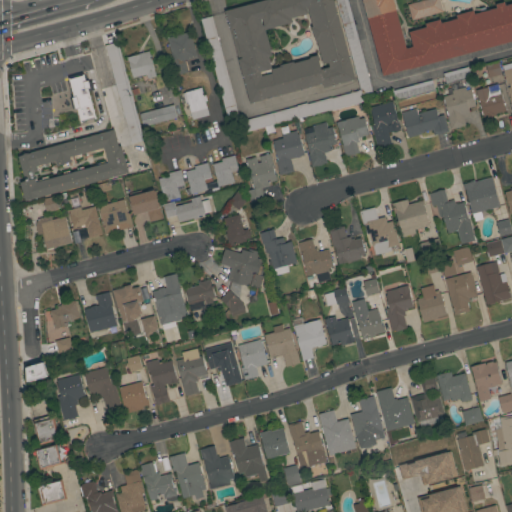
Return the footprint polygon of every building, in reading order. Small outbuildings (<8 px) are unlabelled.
[(262,0),(333,0),(355,79),(324,88),(323,84),(250,104),(224,11),(262,0)] [(335,0),(347,0),(373,95),(362,98),(360,90),(335,0)] [(362,0),(511,0),(511,41),(382,76),(362,0)] [(237,111),(226,114),(200,19),(211,16),(237,111)] [(184,60),(187,72),(177,75),(167,38),(189,31),(196,57),(184,60)] [(104,46),(116,42),(143,141),(131,144),(104,46)] [(147,79),(146,74),(132,78),(127,58),(138,55),(138,54),(148,51),(156,76),(147,79)] [(501,74),(488,78),(484,64),(497,61),(501,74)] [(511,110),(506,88),(509,87),(508,83),(506,84),(506,82),(504,83),(503,79),(505,78),(504,76),(502,77),(501,73),(503,72),(501,66),(511,62),(511,110)] [(467,67),(470,78),(446,85),(443,74),(467,67)] [(88,75),(71,79),(81,122),(97,118),(88,75)] [(434,91),(394,102),(391,91),(431,80),(434,91)] [(132,97),(129,84),(138,82),(142,94),(132,97)] [(495,114),(495,116),(483,119),(478,100),(477,100),(475,90),(486,87),(497,83),(499,92),(500,92),(505,111),(495,114)] [(61,121),(54,92),(72,87),(79,116),(61,121)] [(465,126),(450,130),(445,111),(446,111),(443,96),(452,94),(451,91),(464,87),(465,90),(470,89),(475,106),(468,108),(469,113),(462,115),(465,126)] [(206,116),(208,124),(197,127),(195,119),(192,120),(185,92),(201,88),(208,116),(206,116)] [(363,101),(327,111),(327,110),(296,119),(296,118),(273,125),(275,132),(266,135),(264,127),(247,132),(244,121),(296,106),(296,107),(330,97),(331,99),(360,90),(362,98),(363,101)] [(392,102),(398,123),(400,130),(388,133),(391,145),(376,148),(370,126),(374,125),(369,108),(392,102)] [(173,105),(176,118),(142,127),(139,114),(173,105)] [(415,109),(417,114),(435,109),(437,117),(443,115),(448,131),(433,135),(431,130),(420,133),(420,134),(408,138),(400,113),(415,109)] [(358,116),(359,120),(363,118),(368,135),(358,138),(359,142),(355,143),(358,153),(345,157),(342,146),(343,146),(338,127),(337,128),(335,123),(358,116)] [(308,154),(309,154),(304,134),(313,132),(311,126),(325,122),(327,128),(331,127),(336,144),(329,146),(330,151),(324,153),(326,163),(311,167),(308,154)] [(118,146),(121,146),(125,163),(128,162),(131,171),(128,172),(128,173),(38,198),(38,197),(24,201),(19,183),(24,181),(17,156),(114,129),(118,146)] [(279,175),(275,161),(277,160),(272,141),(282,138),(281,135),(296,131),(297,134),(298,134),(304,155),(290,159),(293,172),(279,175)] [(247,191),(253,189),(251,185),(253,185),(248,168),(247,169),(245,159),(255,157),(257,163),(260,162),(259,157),(270,154),(272,164),(275,177),(276,177),(277,181),(268,183),(268,187),(261,188),(264,200),(250,204),(247,191)] [(221,162),(220,159),(234,155),(238,170),(230,172),(231,176),(232,176),(234,183),(218,187),(219,190),(214,191),(213,186),(217,185),(211,164),(221,162)] [(194,169),(193,166),(207,163),(211,178),(203,180),(204,184),(205,184),(207,190),(190,195),(188,188),(189,188),(184,172),(194,169)] [(184,185),(176,187),(177,191),(178,191),(180,197),(163,202),(161,195),(162,195),(157,179),(168,176),(168,173),(180,170),(184,185)] [(480,212),(482,219),(474,221),(465,190),(463,190),(462,184),(467,183),(466,182),(474,180),(474,182),(491,177),(499,207),(480,212)] [(128,197),(130,197),(129,194),(140,190),(141,193),(148,191),(147,190),(152,188),(153,190),(154,190),(158,206),(159,206),(163,218),(149,222),(146,212),(134,216),(128,197)] [(460,244),(457,231),(447,233),(442,217),(439,218),(435,205),(431,206),(428,194),(444,189),(447,201),(453,200),(454,204),(456,203),(457,204),(463,202),(468,221),(469,220),(474,241),(460,244)] [(238,210),(228,202),(236,191),(247,199),(238,210)] [(46,213),(42,199),(55,196),(58,210),(46,213)] [(176,215),(166,218),(162,204),(173,201),(175,207),(191,202),(190,199),(199,196),(200,200),(200,201),(200,202),(207,200),(211,212),(204,214),(204,217),(193,220),(193,218),(178,222),(176,215)] [(100,222),(102,221),(98,207),(123,199),(127,214),(129,214),(132,226),(104,235),(100,222)] [(396,213),(394,214),(392,203),(407,200),(408,204),(422,200),(429,226),(414,230),(415,234),(402,238),(396,213)] [(88,238),(86,228),(84,228),(84,227),(80,228),(80,226),(73,228),(68,210),(80,207),(81,210),(94,207),(102,235),(88,238)] [(369,234),(366,235),(364,225),(363,225),(359,211),(374,207),(377,219),(384,217),(386,223),(393,221),(399,245),(390,247),(391,251),(374,255),(369,234)] [(248,229),(248,230),(249,230),(250,235),(249,235),(250,238),(245,239),(246,242),(228,246),(225,233),(226,233),(222,218),(239,214),(243,230),(248,229)] [(50,216),(51,220),(64,216),(71,243),(46,250),(44,243),(42,243),(41,239),(43,238),(41,234),(37,235),(35,227),(35,225),(36,222),(38,219),(50,216)] [(507,219),(511,233),(499,236),(495,223),(507,219)] [(334,248),(333,248),(328,230),(343,227),(346,238),(350,237),(351,239),(353,239),(353,240),(360,238),(364,255),(359,256),(360,259),(338,265),(334,248)] [(268,253),(265,254),(263,244),(262,245),(259,233),(273,229),(275,240),(282,238),(284,244),(286,244),(285,243),(291,241),(296,263),(287,266),(289,272),(275,276),(273,269),(272,270),(268,253)] [(511,235),(511,250),(488,257),(484,244),(488,243),(511,235)] [(438,238),(441,252),(423,257),(419,243),(438,238)] [(305,272),(306,272),(301,253),(300,254),(297,243),(311,239),(314,248),(316,248),(317,252),(326,250),(328,250),(333,266),(328,268),(328,271),(306,277),(305,272)] [(452,251),(468,247),(472,261),(456,266),(452,251)] [(404,263),(400,251),(410,248),(414,260),(404,263)] [(240,254),(242,250),(247,252),(248,249),(258,252),(257,258),(261,260),(260,266),(264,267),(261,276),(263,276),(259,289),(251,287),(250,288),(227,280),(230,268),(220,265),(224,249),(240,254)] [(424,260),(436,258),(440,271),(427,274),(424,260)] [(475,267),(494,262),(497,272),(495,272),(496,276),(504,274),(506,282),(505,282),(510,298),(485,305),(475,267)] [(453,263),(456,275),(443,278),(440,266),(453,263)] [(469,272),(471,277),(472,277),(473,283),(476,296),(468,299),(469,302),(466,302),(469,311),(454,316),(444,279),(469,272)] [(151,292),(157,290),(157,289),(164,288),(166,288),(163,277),(176,273),(180,285),(178,286),(187,318),(160,325),(151,292)] [(198,286),(197,283),(211,279),(212,283),(211,283),(215,298),(212,298),(213,303),(206,305),(204,300),(188,303),(185,289),(198,286)] [(367,297),(363,282),(375,279),(379,293),(367,297)] [(338,289),(336,283),(342,282),(343,287),(344,287),(348,301),(336,305),(336,304),(327,306),(323,295),(333,292),(332,290),(338,289)] [(111,290),(131,285),(132,288),(139,286),(143,301),(138,303),(138,305),(139,305),(141,312),(139,313),(140,317),(134,319),(134,321),(127,323),(127,321),(122,323),(119,310),(117,310),(111,290)] [(417,299),(422,297),(420,288),(433,285),(434,291),(438,290),(439,293),(440,293),(446,315),(437,317),(437,319),(423,323),(417,299)] [(408,286),(409,291),(408,292),(413,308),(406,309),(407,311),(404,312),(405,316),(403,316),(407,329),(395,332),(395,330),(391,331),(385,309),(388,308),(385,295),(386,295),(385,292),(408,286)] [(245,309),(244,309),(245,313),(230,316),(229,309),(220,300),(228,291),(243,305),(245,309)] [(90,333),(83,310),(90,308),(90,307),(96,305),(97,306),(98,306),(95,296),(109,292),(112,304),(110,304),(116,326),(90,333)] [(367,311),(377,309),(378,313),(379,313),(382,327),(384,327),(385,332),(374,335),(374,337),(362,340),(358,322),(356,322),(351,302),(364,299),(367,311)] [(70,321),(66,322),(68,326),(52,330),(46,310),(60,306),(59,304),(74,300),(79,319),(70,321)] [(144,333),(140,319),(154,316),(157,329),(144,333)] [(328,331),(326,331),(324,319),(335,317),(336,321),(348,318),(352,338),(354,337),(355,343),(341,346),(340,343),(331,345),(328,331)] [(293,327),(319,320),(326,344),(310,349),(313,358),(302,361),(293,327)] [(123,323),(124,336),(141,334),(139,321),(123,323)] [(295,351),(296,351),(299,364),(285,367),(282,356),(279,357),(278,355),(269,357),(264,335),(273,332),(272,327),(281,325),(283,330),(289,328),(295,351)] [(69,337),(72,349),(57,353),(54,341),(69,337)] [(256,368),(258,377),(244,381),(241,368),(243,367),(237,345),(260,339),(267,364),(256,368)] [(226,386),(221,371),(217,372),(216,368),(210,369),(204,350),(231,343),(241,382),(226,386)] [(180,380),(181,380),(176,360),(182,359),(181,353),(197,349),(198,356),(201,356),(205,370),(206,369),(208,374),(197,377),(198,381),(196,382),(198,393),(184,396),(180,380)] [(128,368),(127,368),(125,364),(127,363),(126,358),(138,355),(141,369),(130,372),(128,368)] [(156,405),(153,393),(152,393),(150,386),(153,385),(149,372),(148,373),(145,363),(157,359),(158,364),(171,361),(177,383),(169,385),(168,384),(164,385),(164,388),(165,388),(169,402),(156,405)] [(470,367),(484,363),(485,365),(486,365),(485,363),(492,362),(492,363),(495,362),(501,384),(496,386),(496,388),(487,391),(490,400),(479,402),(470,367)] [(52,378),(48,363),(29,368),(32,383),(52,378)] [(105,409),(102,397),(99,398),(98,394),(89,396),(83,373),(106,367),(110,383),(114,382),(120,405),(105,409)] [(461,403),(460,399),(450,401),(450,399),(442,401),(436,376),(450,372),(451,377),(464,373),(471,400),(461,403)] [(78,399),(78,400),(76,401),(77,405),(75,405),(78,417),(75,417),(75,418),(68,420),(68,419),(63,420),(57,398),(60,398),(56,381),(79,374),(85,397),(78,399)] [(416,422),(410,398),(423,394),(419,379),(434,375),(444,415),(416,422)] [(118,388),(141,382),(145,399),(147,398),(148,405),(142,406),(143,409),(125,414),(118,388)] [(386,431),(376,391),(391,388),(394,399),(396,398),(396,400),(407,397),(413,424),(386,431)] [(510,394),(511,401),(511,409),(502,413),(497,397),(510,394)] [(384,437),(375,440),(376,445),(371,446),(371,447),(366,449),(365,448),(360,449),(357,439),(356,440),(350,415),(361,412),(358,400),(373,396),(384,437)] [(478,407),(482,421),(465,426),(461,412),(478,407)] [(317,414),(333,410),(336,422),(347,419),(355,448),(329,456),(317,414)] [(52,418),(53,418),(59,440),(39,445),(32,420),(51,414),(52,418)] [(511,464),(505,465),(506,471),(496,473),(495,466),(499,465),(498,455),(493,456),(492,450),(498,449),(495,429),(501,428),(499,418),(511,416),(511,464)] [(292,438),(291,438),(287,425),(301,421),(304,433),(308,432),(309,433),(318,431),(324,454),(304,460),(303,456),(297,457),(292,438)] [(266,460),(259,433),(270,430),(271,432),(283,429),(289,453),(266,460)] [(464,471),(456,440),(457,439),(456,434),(465,431),(466,437),(472,436),(471,433),(485,429),(489,442),(477,445),(483,466),(464,471)] [(263,466),(264,466),(267,480),(260,482),(258,475),(245,478),(244,473),(239,474),(233,454),(231,454),(228,442),(243,438),(245,447),(257,444),(263,466)] [(34,451),(56,445),(57,445),(59,445),(64,462),(61,463),(62,464),(40,470),(34,451)] [(217,457),(218,456),(219,459),(228,457),(234,479),(229,480),(230,484),(210,490),(208,484),(209,484),(202,458),(201,459),(199,450),(214,446),(217,457)] [(450,451),(456,476),(422,486),(419,475),(401,480),(398,465),(450,451)] [(193,493),(194,494),(201,492),(203,498),(194,501),(192,495),(182,498),(175,471),(172,471),(168,457),(184,453),(187,466),(198,462),(206,490),(193,493)] [(172,479),(171,479),(174,490),(175,489),(176,495),(164,499),(162,494),(156,496),(157,499),(150,501),(145,483),(144,483),(142,477),(141,477),(138,466),(152,462),(155,473),(158,472),(160,476),(171,473),(172,479)] [(296,465),(300,481),(299,481),(300,483),(288,486),(287,485),(283,468),(296,465)] [(143,507),(144,510),(136,511),(119,511),(115,495),(121,493),(120,487),(126,485),(123,474),(137,470),(144,493),(141,494),(145,506),(143,507)] [(44,506),(44,505),(41,506),(36,486),(61,480),(66,500),(44,506)] [(312,489),(310,483),(323,480),(325,489),(329,488),(331,495),(327,496),(329,505),(301,511),(296,511),(291,494),(312,489)] [(91,511),(89,503),(88,503),(86,497),(83,498),(80,486),(81,486),(81,484),(93,481),(93,483),(94,482),(97,493),(100,492),(100,494),(112,491),(113,496),(112,497),(114,507),(116,507),(117,511),(91,511)] [(481,485),(484,498),(471,502),(468,488),(481,485)] [(459,486),(466,511),(462,511),(420,511),(416,498),(428,495),(459,486)] [(274,507),(270,493),(284,489),(285,492),(286,492),(289,503),(274,507)] [(238,503),(238,502),(262,496),(266,511),(225,511),(224,507),(238,503)] [(354,511),(352,505),(358,503),(358,501),(363,499),(366,511),(354,511)]
